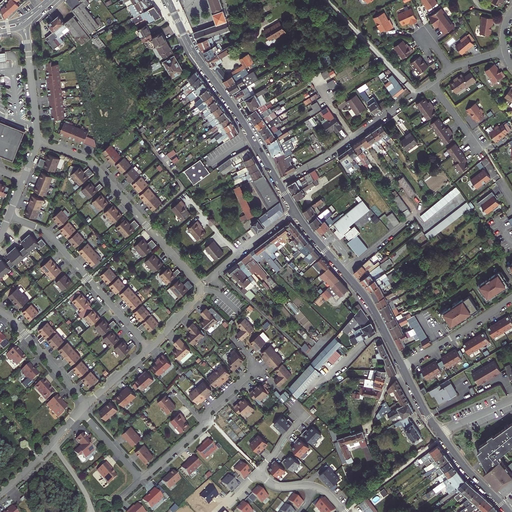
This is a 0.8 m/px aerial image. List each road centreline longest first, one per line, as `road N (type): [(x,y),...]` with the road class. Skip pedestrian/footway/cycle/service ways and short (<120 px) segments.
road 1 (residential): [(150,348),(198,296),(199,283),(89,160),(38,140)]
road 2 (tertiary): [(167,0),(279,183)]
road 3 (residential): [(9,215),(45,230),(150,348)]
road 4 (tertiary): [(295,210),(361,290),(402,366)]
road 5 (residential): [(138,476),(257,367)]
road 6 (residential): [(399,105),(279,183)]
road 7 (residential): [(402,366),(511,298)]
road 8 (residential): [(86,404),(0,310)]
